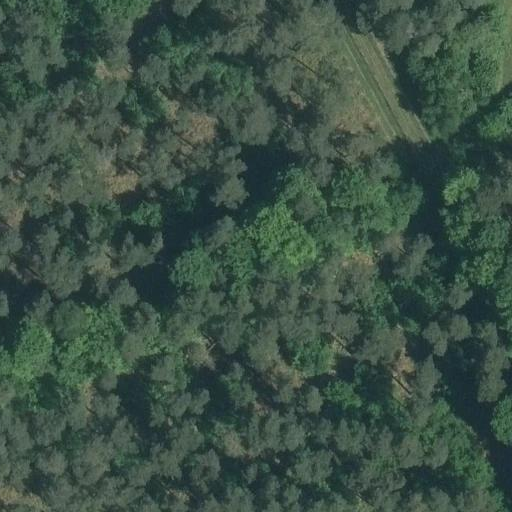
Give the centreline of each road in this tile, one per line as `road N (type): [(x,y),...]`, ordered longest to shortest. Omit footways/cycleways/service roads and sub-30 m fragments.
road 1 (track): [(0,375),(423,181)]
road 2 (track): [(328,0),(423,181)]
road 3 (track): [(449,232),(511,348)]
